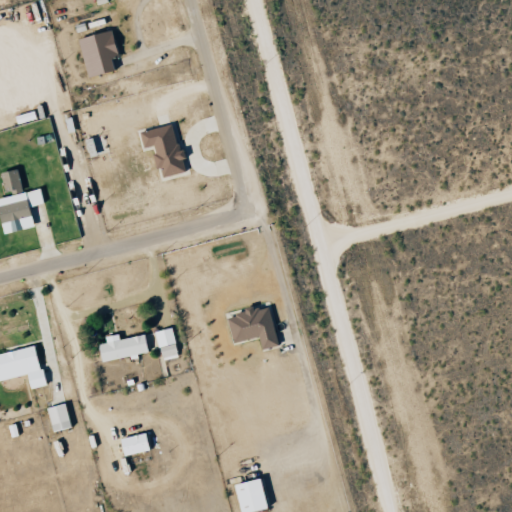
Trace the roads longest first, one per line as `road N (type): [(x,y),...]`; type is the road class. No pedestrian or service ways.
road 1 (track): [(262,0),(401,511)]
road 2 (residential): [(0,276),(247,211)]
road 3 (residential): [(247,211),(190,0)]
